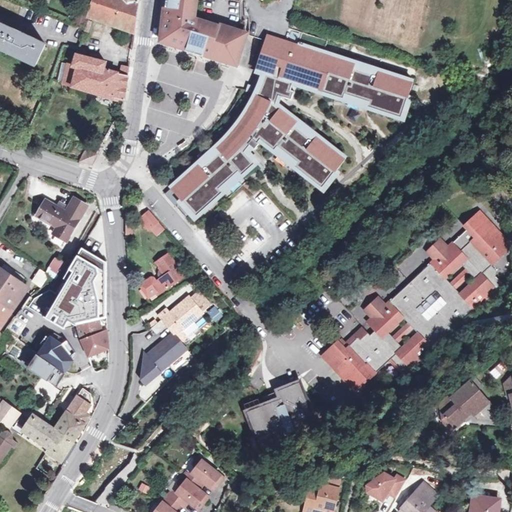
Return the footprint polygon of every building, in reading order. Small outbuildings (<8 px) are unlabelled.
[(137,0),(92,0),(92,2),(87,17),(134,33),(137,0)] [(165,8),(161,41),(166,42),(221,60),(236,64),(241,46),(245,35),(218,26),(218,27),(200,21),(194,19),(196,0),(166,0),(166,8),(165,8)] [(44,45),(0,24),(0,49),(35,66),(44,45)] [(255,71),(266,75),(260,88),(257,95),(255,94),(253,98),(253,100),(252,101),(251,102),(251,103),(250,104),(249,106),(249,107),(248,108),(247,109),(246,110),(246,111),(245,113),(244,114),(243,115),(243,116),(242,117),(241,119),(240,120),(239,121),(238,122),(237,123),(237,124),(236,125),(235,127),(234,128),(233,129),(232,130),(231,131),(230,132),(230,133),(229,134),(228,135),(227,136),(226,137),(225,138),(224,139),(223,140),(222,141),(221,142),(220,143),(219,144),(217,146),(216,147),(215,148),(219,152),(201,168),(197,164),(170,189),(190,210),(196,217),(224,193),(220,188),(238,172),(242,176),(256,164),(246,152),(250,146),(255,150),(259,144),(258,143),(260,140),(275,152),(278,147),(297,163),(294,167),(323,189),(346,159),(317,136),(314,140),(295,125),(298,121),(279,106),(276,104),(279,96),(282,98),(291,100),(294,91),(290,90),(293,83),(343,100),(345,95),(368,102),(367,107),(402,119),(414,82),(379,71),(377,76),(354,69),(355,64),(323,53),(298,45),(295,52),(265,42),(261,55),(255,71)] [(108,72),(110,65),(75,56),(73,64),(62,64),(60,80),(74,86),(75,92),(126,104),(128,93),(130,69),(121,67),(120,75),(108,72)] [(354,69),(377,76),(379,71),(355,64),(354,69)] [(343,100),(367,107),(368,102),(345,95),(343,100)] [(317,136),(298,121),(295,125),(314,140),(317,136)] [(177,146),(180,150),(187,145),(184,141),(177,146)] [(246,152),(250,156),(255,150),(250,146),(246,152)] [(275,152),(294,167),(297,163),(278,147),(275,152)] [(197,164),(201,168),(219,152),(215,148),(197,164)] [(79,163),(91,166),(97,155),(87,149),(79,163)] [(220,188),(224,193),(242,176),(238,172),(220,188)] [(75,199),(69,208),(61,203),(58,208),(46,201),(37,216),(57,228),(53,234),(67,242),(88,206),(75,199)] [(158,222),(150,212),(141,220),(150,229),(158,222)] [(368,322),(375,329),(376,331),(363,342),(359,338),(346,350),(338,342),(330,349),(322,356),(338,374),(356,393),(391,360),(403,373),(414,364),(433,346),(486,298),(492,292),(501,283),(495,277),(497,271),(491,266),(511,246),(480,212),(465,226),(475,237),(461,251),(453,243),(448,248),(444,243),(438,243),(431,249),(431,255),(435,260),(386,305),(381,300),(376,300),(369,307),(369,312),(373,317),(368,322)] [(158,222),(150,229),(157,236),(164,229),(158,222)] [(106,317),(106,261),(82,247),(69,270),(74,273),(49,316),(68,327),(71,322),(77,325),(106,317)] [(166,275),(160,280),(158,281),(157,282),(154,279),(152,278),(141,286),(150,298),(157,293),(159,295),(183,277),(168,254),(157,262),(160,267),(166,275)] [(55,258),(49,268),(59,274),(65,265),(55,258)] [(0,269),(0,321),(25,287),(0,269)] [(189,297),(162,320),(167,326),(174,334),(175,336),(176,335),(181,332),(203,314),(189,297)] [(108,320),(78,326),(81,340),(89,358),(109,349),(107,340),(109,339),(108,320)] [(162,320),(152,329),(157,335),(167,326),(162,320)] [(176,335),(181,341),(185,337),(181,332),(176,335)] [(142,381),(145,385),(187,350),(175,336),(174,334),(146,357),(143,356),(142,373),(144,374),(142,376),(142,381)] [(51,337),(46,343),(38,355),(39,355),(30,369),(56,386),(73,361),(61,346),(62,344),(51,337)] [(491,371),(495,379),(505,373),(501,366),(491,371)] [(474,380),(470,383),(476,389),(479,386),(474,380)] [(476,389),(470,383),(469,382),(452,397),(450,395),(440,405),(444,423),(451,431),(471,413),(473,415),(480,410),(487,418),(495,411),(476,389)] [(256,436),(262,452),(317,431),(309,412),(299,383),(258,399),(260,407),(247,412),(256,436)] [(35,417),(24,432),(37,440),(34,444),(61,463),(74,443),(91,417),(86,413),(92,405),(90,395),(83,389),(55,430),(35,417)] [(244,404),(247,412),(260,407),(258,399),(244,404)] [(0,421),(12,429),(16,424),(12,421),(17,413),(4,405),(0,410),(0,421)] [(325,406),(309,412),(317,431),(333,425),(325,406)] [(120,432),(108,422),(102,432),(113,440),(120,432)] [(20,427),(16,424),(12,429),(16,432),(20,427)] [(0,464),(13,447),(15,448),(18,444),(14,440),(13,435),(8,432),(1,433),(0,434),(0,464)] [(249,439),(255,455),(262,452),(256,436),(249,439)] [(409,436),(402,442),(407,448),(414,442),(409,436)] [(77,445),(74,443),(61,463),(65,465),(77,445)] [(223,478),(197,458),(192,464),(194,471),(191,474),(185,473),(182,477),(197,488),(202,481),(213,490),(223,478)] [(397,498),(406,481),(397,476),(395,480),(384,474),(367,487),(368,493),(383,502),(388,494),(397,498)] [(197,488),(182,477),(177,484),(180,488),(176,494),(170,493),(167,496),(179,505),(182,507),(187,501),(198,510),(208,496),(197,488)] [(327,477),(324,485),(340,489),(342,481),(327,477)] [(141,481),(138,488),(146,492),(149,485),(141,481)] [(424,483),(420,487),(434,500),(438,495),(424,483)] [(340,489),(324,485),(323,485),(321,492),(310,489),(306,504),(317,507),(315,511),(334,511),(341,489),(340,489)] [(434,500),(420,487),(414,494),(416,496),(411,501),(409,499),(400,508),(402,510),(404,511),(435,511),(438,508),(434,505),(431,508),(428,506),(434,500)] [(179,505),(167,496),(155,511),(174,511),(179,505)] [(498,511),(500,500),(474,497),(472,511),(458,510),(457,511),(498,511)]
